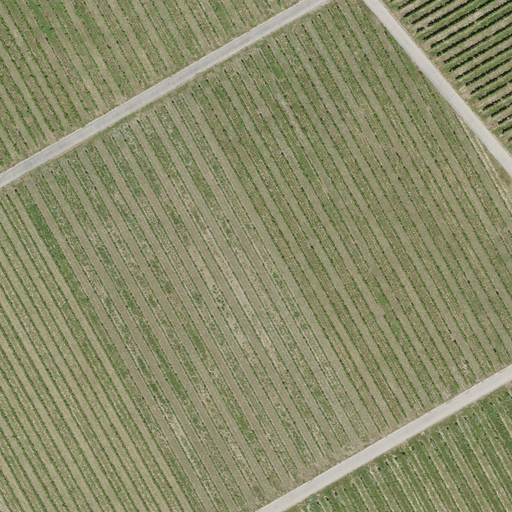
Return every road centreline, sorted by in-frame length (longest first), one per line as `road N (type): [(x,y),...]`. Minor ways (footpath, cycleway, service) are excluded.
road 1 (track): [(0,182),(313,0)]
road 2 (track): [(270,511),(511,375)]
road 3 (track): [(367,0),(511,171)]
